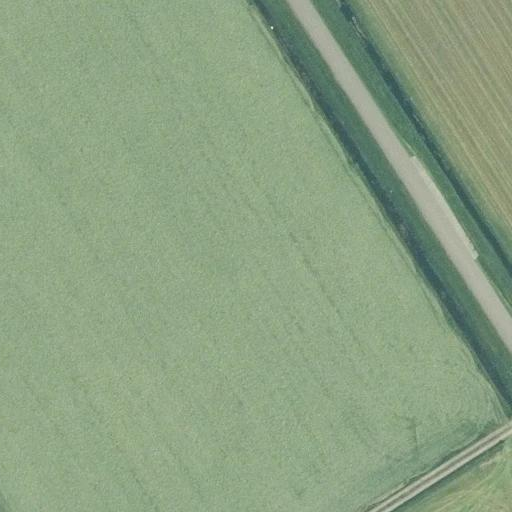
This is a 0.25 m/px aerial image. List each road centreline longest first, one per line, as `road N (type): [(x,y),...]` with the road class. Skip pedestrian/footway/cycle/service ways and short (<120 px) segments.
road 1 (unclassified): [(511,338),(297,0)]
road 2 (track): [(511,421),(372,511)]
